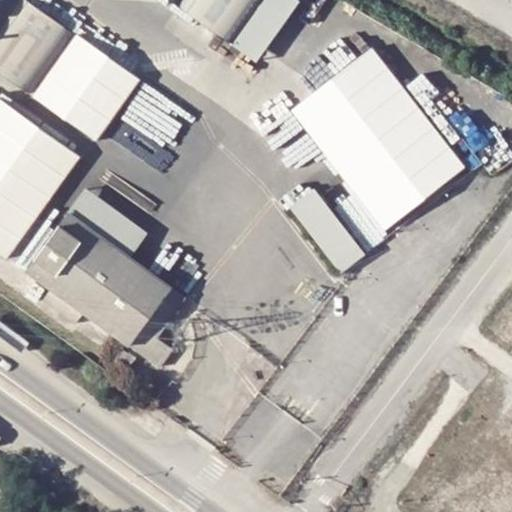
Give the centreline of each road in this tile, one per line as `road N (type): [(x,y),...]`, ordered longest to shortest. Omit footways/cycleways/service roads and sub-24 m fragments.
road 1 (secondary): [(213,511),(0,359)]
road 2 (secondary): [(0,401),(154,511)]
